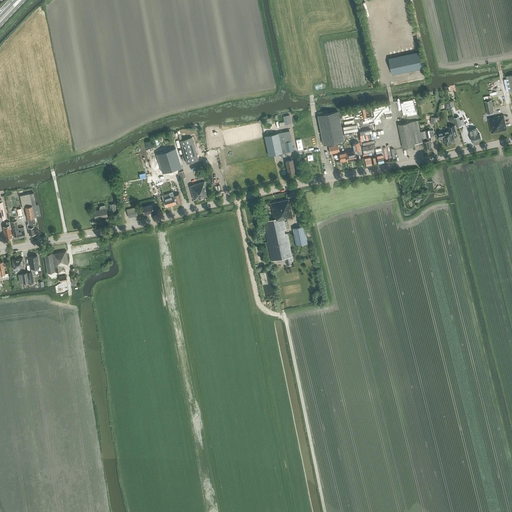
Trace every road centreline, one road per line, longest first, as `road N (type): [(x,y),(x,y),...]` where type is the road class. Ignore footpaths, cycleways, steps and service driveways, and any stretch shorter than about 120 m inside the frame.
road 1 (tertiary): [(0,251),(511,141)]
road 2 (track): [(237,199),(258,302),(286,323),(325,511)]
